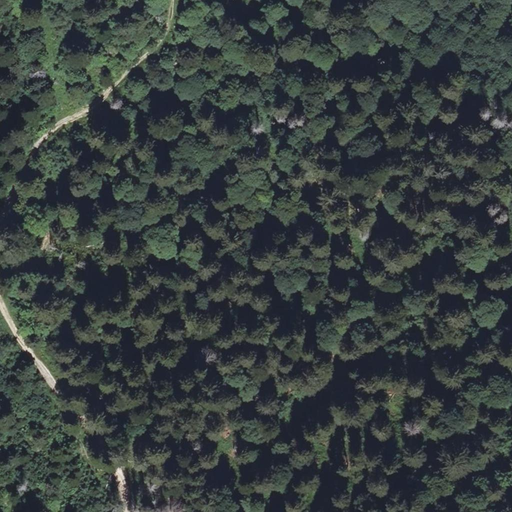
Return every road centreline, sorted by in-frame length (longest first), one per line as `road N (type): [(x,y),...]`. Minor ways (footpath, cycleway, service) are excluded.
road 1 (track): [(0,218),(37,144),(101,99),(164,38),(172,0)]
road 2 (track): [(66,120),(34,0)]
